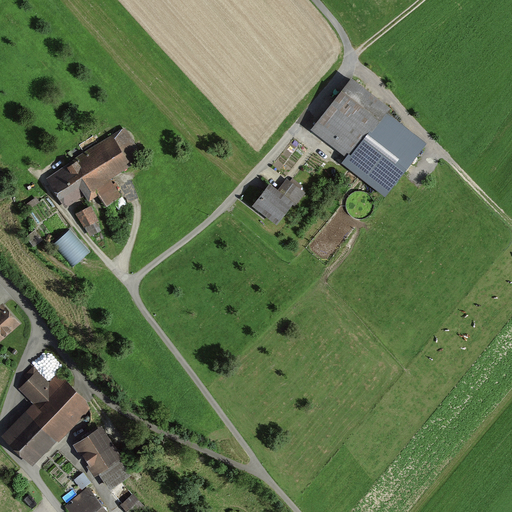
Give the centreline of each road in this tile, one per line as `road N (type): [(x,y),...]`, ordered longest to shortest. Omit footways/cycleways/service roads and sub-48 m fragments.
road 1 (unclassified): [(314,0),(346,37),(351,68),(209,225),(132,286),(267,476)]
road 2 (unclassified): [(0,280),(126,417),(267,476)]
road 3 (track): [(511,225),(351,53)]
